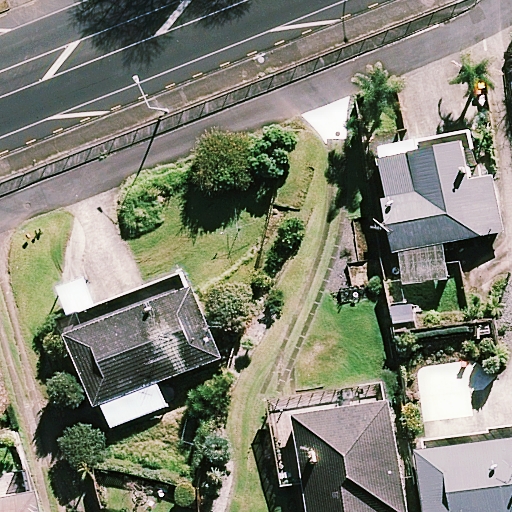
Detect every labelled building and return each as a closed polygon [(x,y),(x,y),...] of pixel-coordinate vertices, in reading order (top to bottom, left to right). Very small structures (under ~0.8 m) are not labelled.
[(471,175),(466,133),(387,142),(404,280),(450,274),(446,236),(504,229),(497,172),(471,175)] [(225,354),(195,269),(69,314),(108,424),(176,400),(167,374),(225,354)] [(511,511),(511,390),(451,394),(453,434),(427,436),(431,511),(511,511)] [(408,511),(394,391),(276,406),(285,481),(311,477),(314,511),(408,511)] [(0,511),(39,511),(34,484),(0,491),(0,511)]
